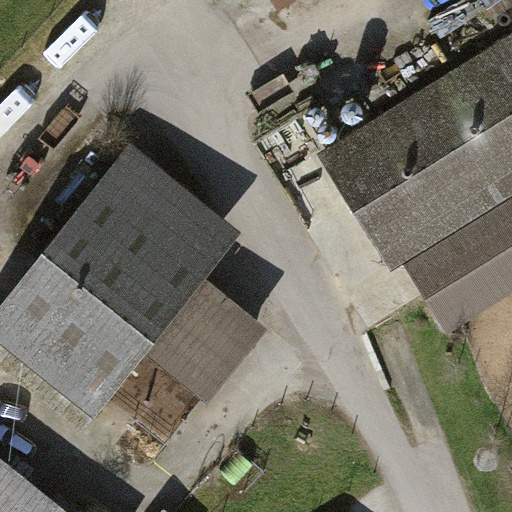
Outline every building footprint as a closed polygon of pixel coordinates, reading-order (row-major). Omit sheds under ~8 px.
[(511,225),(511,33),(322,147),(406,288),(511,225)] [(242,226),(130,138),(0,300),(0,336),(94,411),(143,350),(204,273),(242,226)] [(207,400),(267,323),(204,273),(143,350),(207,400)] [(77,511),(0,457),(0,511),(77,511)] [(181,511),(168,502),(161,511),(181,511)]
